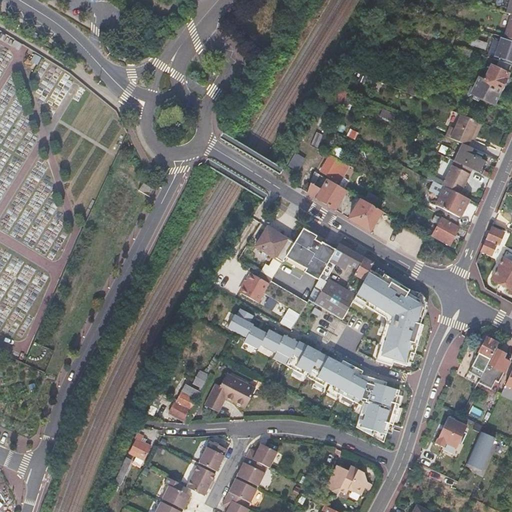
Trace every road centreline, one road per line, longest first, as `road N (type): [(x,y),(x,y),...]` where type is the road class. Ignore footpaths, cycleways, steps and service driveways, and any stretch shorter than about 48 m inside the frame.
road 1 (residential): [(174,155),(170,195),(75,375),(40,472)]
road 2 (residential): [(211,149),(454,293)]
road 3 (residential): [(454,293),(399,463)]
road 4 (residential): [(399,463),(324,434),(244,429)]
road 5 (residential): [(511,155),(454,293)]
